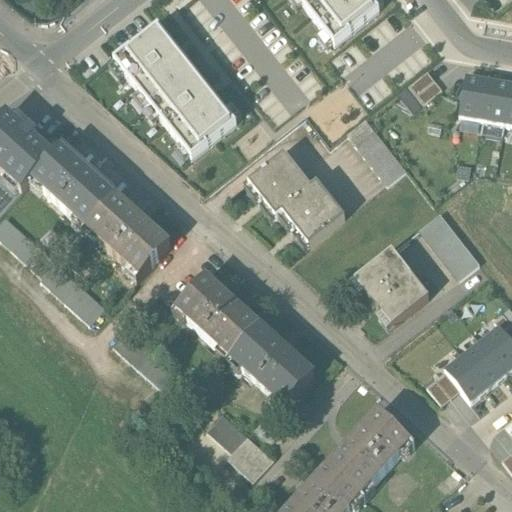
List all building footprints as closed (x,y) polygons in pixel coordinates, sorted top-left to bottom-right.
[(379,17),(365,0),(293,0),(335,52),(379,17)] [(236,130),(158,31),(114,67),(191,165),(236,130)] [(422,109),(440,95),(424,75),(406,90),(422,109)] [(489,88),(466,84),(459,125),(482,129),(489,88)] [(489,88),(482,129),(504,133),(511,92),(489,88)] [(0,129),(0,179),(22,199),(32,187),(54,164),(7,122),(0,129)] [(405,176),(366,126),(347,141),(387,191),(405,176)] [(255,131),(232,140),(241,163),(264,154),(255,131)] [(116,204),(62,155),(54,164),(32,187),(86,236),(116,204)] [(282,219),(312,195),(284,161),(248,189),(276,224),(282,219)] [(0,179),(0,224),(22,199),(0,179)] [(312,195),(282,219),(309,253),(345,224),(317,190),(312,195)] [(170,252),(116,204),(86,236),(140,285),(170,252)] [(478,270),(440,222),(420,238),(458,286),(478,270)] [(56,270),(6,224),(0,230),(0,245),(42,285),(56,270)] [(391,258),(355,286),(392,333),(428,304),(391,258)] [(80,292),(56,270),(42,285),(40,287),(65,309),(80,292)] [(206,285),(176,318),(230,366),(259,334),(206,285)] [(105,314),(80,292),(65,309),(89,331),(105,314)] [(313,383),(259,334),(230,366),(284,415),(313,383)] [(511,350),(499,334),(480,349),(506,381),(511,376),(511,350)] [(128,335),(112,352),(137,374),(152,357),(128,335)] [(506,381),(480,349),(463,362),(489,395),(506,381)] [(177,380),(152,357),(137,374),(161,397),(177,380)] [(489,395),(463,362),(444,377),(470,410),(489,395)] [(247,443),(222,420),(207,437),(231,460),(247,443)] [(377,420),(328,474),(361,504),(410,449),(377,420)] [(328,474),(293,511),(353,511),(361,504),(328,474)]
